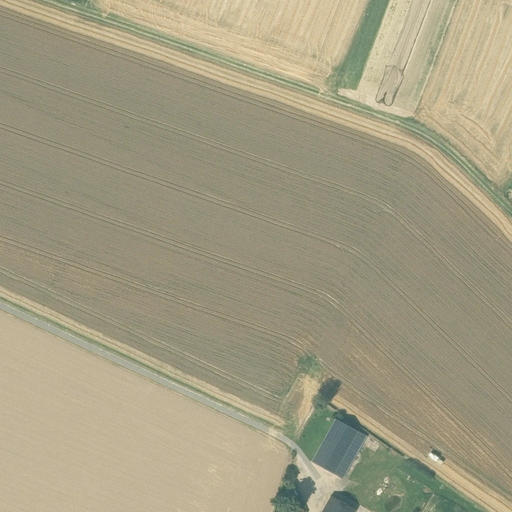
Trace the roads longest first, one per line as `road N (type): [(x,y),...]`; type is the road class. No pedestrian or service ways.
road 1 (track): [(52,0),(400,122),(435,140),(511,215)]
road 2 (track): [(0,304),(276,433),(303,453)]
